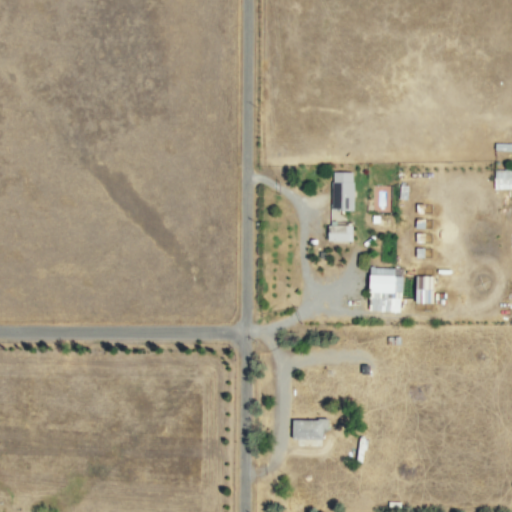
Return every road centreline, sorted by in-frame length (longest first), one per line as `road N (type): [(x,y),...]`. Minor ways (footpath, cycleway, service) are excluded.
road 1 (residential): [(243,331),(246,0)]
road 2 (residential): [(243,331),(0,328)]
road 3 (residential): [(242,511),(243,331)]
